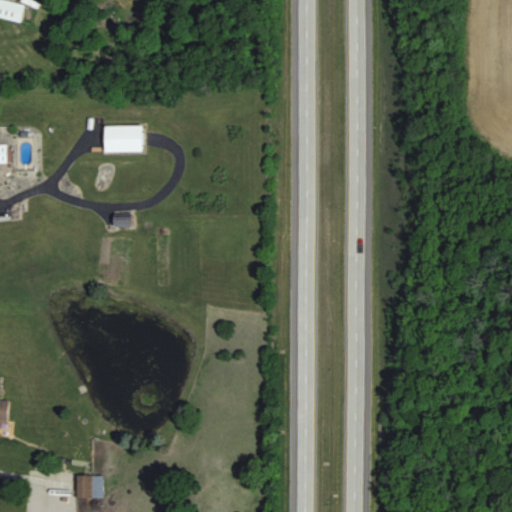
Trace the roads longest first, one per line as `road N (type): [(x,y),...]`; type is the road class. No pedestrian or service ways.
road 1 (primary): [(356,511),(353,0)]
road 2 (primary): [(302,0),(302,511)]
